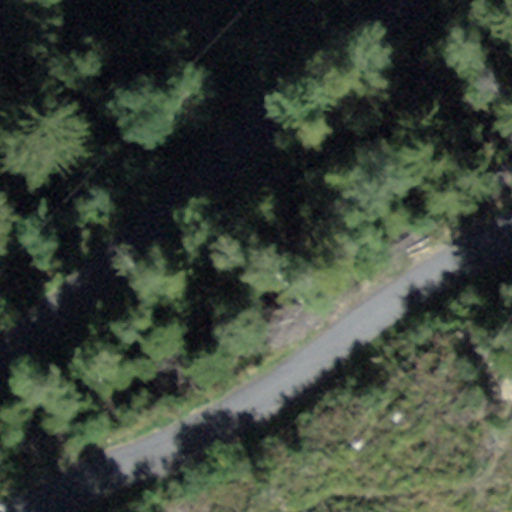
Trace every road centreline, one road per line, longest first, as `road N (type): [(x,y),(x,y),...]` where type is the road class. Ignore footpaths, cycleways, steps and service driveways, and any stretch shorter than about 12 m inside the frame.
road 1 (unclassified): [(445,0),(0,402)]
road 2 (unclassified): [(116,511),(252,435),(369,327),(511,230)]
